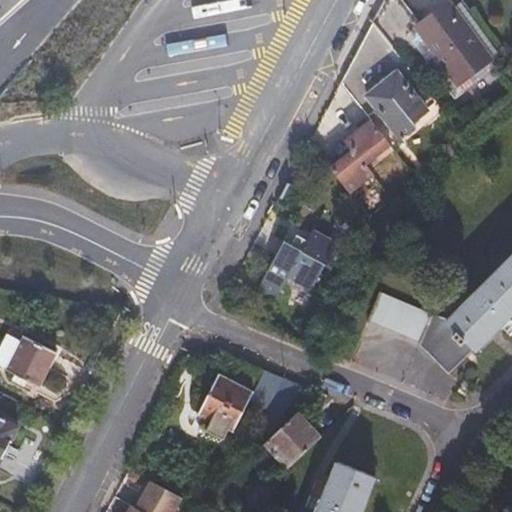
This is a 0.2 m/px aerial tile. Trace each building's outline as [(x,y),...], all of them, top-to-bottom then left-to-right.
[(382,36),(413,75),(437,55),(461,88),(493,64),(451,8),(423,29),(402,1),(382,36)] [(502,57),(471,15),(460,2),(451,8),(493,64),(502,57)] [(347,91),(368,117),(378,109),(402,137),(417,127),(412,121),(435,102),(413,75),(382,36),(379,32),(347,91)] [(511,112),(511,102),(465,139),(469,145),(487,131),(511,112)] [(336,177),(354,199),(379,180),(372,170),(395,150),(377,128),(352,150),(359,159),(336,177)] [(259,289),(269,295),(278,301),(290,280),(313,293),(326,271),(333,275),(345,254),(333,247),(315,235),(309,245),(299,238),(293,248),(287,245),(259,289)] [(478,352),(502,326),(511,317),(511,316),(511,261),(505,269),(453,322),(437,316),(424,350),(450,376),(475,350),(478,352)] [(372,323),(386,329),(397,301),(379,294),(367,325),(371,326),(372,323)] [(386,329),(400,334),(411,306),(397,301),(386,329)] [(400,334),(413,339),(424,311),(411,306),(400,334)] [(422,347),(424,350),(437,316),(424,311),(413,339),(423,343),(422,347)] [(511,316),(511,317),(502,326),(511,335),(511,316)] [(0,337),(0,365),(3,367),(18,340),(3,332),(0,337)] [(52,353),(20,335),(18,340),(3,367),(2,369),(35,385),(52,353)] [(270,404),(286,373),(264,364),(256,380),(221,363),(201,401),(235,419),(249,394),(270,404)] [(291,460),(323,430),(300,405),(268,435),(291,460)] [(0,452),(14,425),(0,418),(0,452)] [(361,511),(378,470),(341,456),(325,492),(313,487),(307,499),(320,505),(316,511),(361,511)] [(168,511),(177,495),(146,479),(130,507),(125,505),(121,511),(168,511)]
